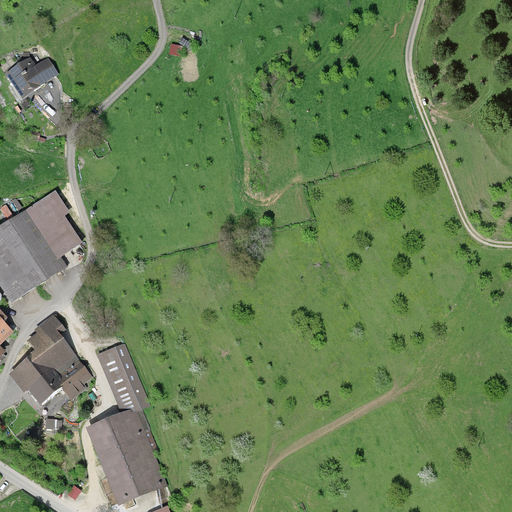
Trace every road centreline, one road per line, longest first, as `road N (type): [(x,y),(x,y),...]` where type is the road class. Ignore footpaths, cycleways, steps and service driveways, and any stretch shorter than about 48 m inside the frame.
road 1 (residential): [(89,122),(72,161),(93,253),(85,273),(25,333),(0,389)]
road 2 (track): [(511,245),(479,238),(459,208),(406,41),(419,0)]
road 3 (track): [(158,0),(159,53),(89,122)]
